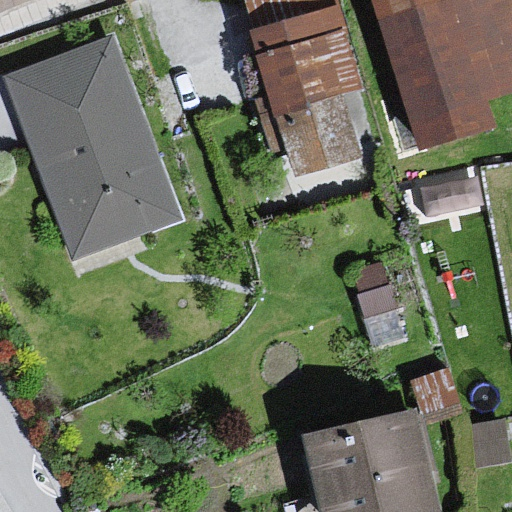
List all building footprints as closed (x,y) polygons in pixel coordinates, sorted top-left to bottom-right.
[(217,0),(220,9),(248,0),(217,0)] [(470,0),(379,0),(424,159),(511,143),(511,123),(486,0),(472,5),(470,0)] [(347,20),(264,42),(307,193),(375,172),(357,106),(377,102),(347,20)] [(117,50),(12,85),(84,272),(184,234),(117,50)] [(448,511),(428,431),(314,448),(332,511),(448,511)]
